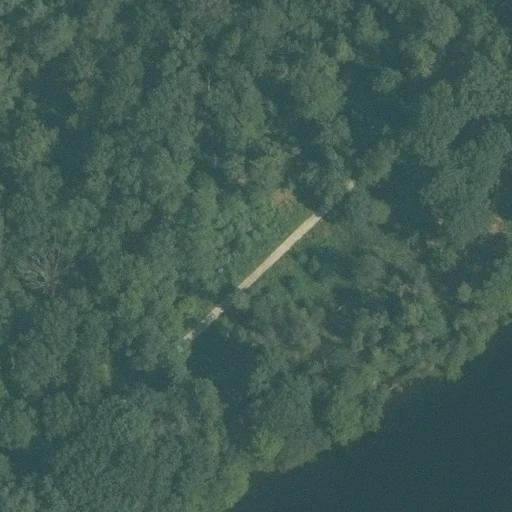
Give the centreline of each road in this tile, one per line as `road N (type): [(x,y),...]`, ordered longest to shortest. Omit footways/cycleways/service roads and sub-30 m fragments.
road 1 (track): [(8,511),(511,30)]
road 2 (unknown): [(173,0),(0,184)]
